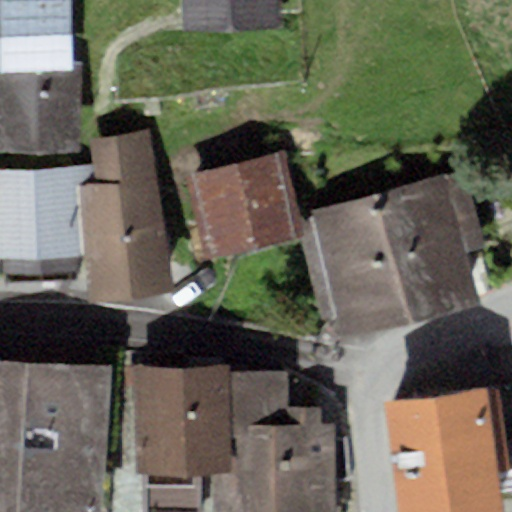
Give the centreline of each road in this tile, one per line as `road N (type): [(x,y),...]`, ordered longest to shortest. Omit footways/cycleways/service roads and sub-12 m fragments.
road 1 (residential): [(0,318),(130,327),(374,370)]
road 2 (residential): [(374,370),(511,308)]
road 3 (residential): [(374,370),(368,388),(378,511)]
